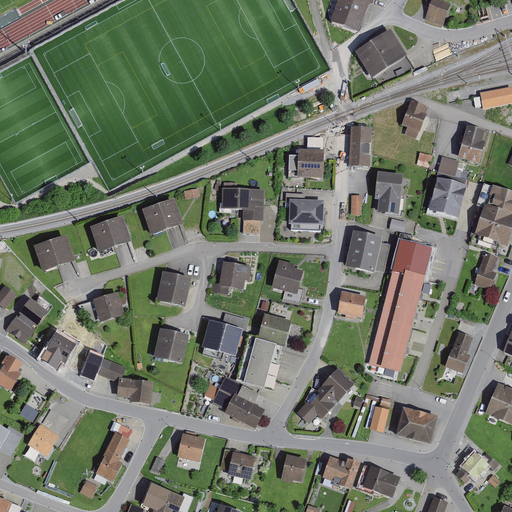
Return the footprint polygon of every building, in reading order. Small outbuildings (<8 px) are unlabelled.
[(339,0),(330,25),(359,36),(364,23),(368,12),(370,7),(373,8),(374,5),(375,0),(339,0)] [(431,6),(425,21),(443,27),(451,6),(436,0),(426,0),(425,4),(431,6)] [(391,34),(355,56),(372,82),(376,80),(383,86),(416,71),(391,34)] [(511,103),(510,93),(480,99),(483,114),(511,108),(511,103)] [(427,109),(411,103),(401,128),(407,130),(404,137),(416,141),(419,134),(420,135),(427,117),(424,115),(427,109)] [(372,131),(351,130),(349,169),(370,170),(372,131)] [(485,135),(467,130),(458,161),(479,167),(485,145),(483,145),(485,135)] [(307,154),(298,154),(298,160),(289,159),(289,181),(297,181),(297,182),(324,182),(324,163),(324,154),(323,154),(323,141),(308,140),(307,154)] [(432,157),(420,154),(417,166),(429,169),(432,157)] [(459,163),(442,158),(438,175),(455,179),(459,163)] [(455,179),(438,175),(428,215),(442,218),(457,222),(459,223),(469,183),(455,179)] [(403,179),(378,176),(374,203),(379,203),(377,216),(399,219),(403,179)] [(511,195),(483,186),(476,209),(479,210),(470,238),(473,239),(470,247),(497,255),(499,247),(508,250),(511,237),(511,195)] [(199,191),(184,193),(185,201),(200,199),(199,191)] [(265,193),(222,191),(221,213),(243,213),(242,224),(244,224),(243,236),(261,236),(261,225),(263,225),(265,193)] [(286,206),(289,206),(289,228),(291,228),(291,233),(321,234),(321,229),(324,230),(325,204),(305,204),(305,195),(286,195),(286,206)] [(362,198),(351,198),(351,217),(362,217),(362,198)] [(175,203),(142,214),(151,240),(174,232),(184,228),(175,203)] [(407,224),(392,220),(389,231),(404,234),(405,230),(407,224)] [(123,221),(91,232),(99,258),(124,249),(132,246),(123,221)] [(383,242),(353,235),(345,271),(375,278),(376,273),(384,275),(391,247),(382,245),(383,242)] [(394,274),(392,274),(369,367),(401,376),(434,248),(415,239),(400,235),(396,253),(399,253),(394,274)] [(66,240),(34,251),(42,276),(67,268),(75,265),(66,240)] [(498,260),(485,256),(475,286),(491,292),(496,275),(493,274),(498,260)] [(279,263),(272,291),(285,294),(283,300),(301,305),(304,291),(300,290),(304,274),(295,272),(296,267),(279,263)] [(215,276),(211,294),(228,296),(229,291),(243,294),(245,284),(249,284),(252,270),(223,265),(221,277),(215,276)] [(163,276),(156,305),(185,311),(192,283),(163,276)] [(5,287),(0,293),(0,307),(5,311),(17,297),(5,287)] [(98,301),(78,307),(96,326),(100,324),(100,326),(126,318),(118,295),(98,301)] [(366,300),(342,295),(338,317),(346,318),(345,320),(354,322),(355,320),(362,321),(366,300)] [(18,319),(7,332),(25,346),(35,332),(32,330),(34,328),(37,330),(49,315),(46,313),(52,306),(40,297),(35,304),(31,301),(19,316),(21,318),(19,320),(18,319)] [(209,325),(202,351),(235,360),(246,321),(225,315),(222,328),(209,325)] [(258,339),(249,336),(236,384),(274,395),(276,385),(273,384),(282,350),(285,351),(292,324),(264,317),(258,339)] [(160,333),(154,361),(183,368),(189,340),(160,333)] [(473,341),(459,335),(445,369),(464,376),(471,359),(467,357),(473,341)] [(57,337),(41,364),(56,373),(61,365),(65,367),(76,349),(57,337)] [(9,359),(6,358),(1,366),(4,368),(0,374),(0,386),(11,393),(21,377),(17,375),(23,367),(9,358),(9,359)] [(126,370),(101,360),(95,376),(119,385),(120,381),(122,381),(126,370)] [(307,406),(297,416),(309,427),(318,417),(322,422),(356,387),(338,371),(318,393),(312,389),(304,404),(307,406)] [(260,397),(226,379),(212,406),(226,413),(225,417),(256,433),(266,413),(255,407),(260,397)] [(122,381),(120,381),(119,385),(117,400),(130,401),(130,405),(151,408),(153,386),(132,384),(132,383),(122,381)] [(219,391),(210,386),(204,397),(213,402),(219,391)] [(511,392),(498,386),(485,416),(511,427),(511,392)] [(47,399),(35,392),(22,412),(19,415),(33,424),(39,414),(38,413),(47,399)] [(364,401),(356,398),(353,407),(361,410),(364,401)] [(392,402),(382,399),(380,407),(390,410),(392,402)] [(389,413),(375,410),(370,432),(384,436),(389,413)] [(69,422),(51,411),(28,447),(48,459),(60,440),(58,439),(69,422)] [(438,421),(403,412),(396,440),(431,448),(438,421)] [(110,432),(116,435),(103,459),(104,460),(96,475),(113,484),(123,466),(119,464),(129,443),(128,442),(132,432),(114,423),(110,432)] [(0,452),(0,453),(11,459),(24,437),(9,429),(6,433),(0,429),(0,452)] [(185,437),(183,437),(177,460),(200,465),(205,443),(195,440),(196,435),(186,433),(185,437)] [(460,473),(456,477),(466,485),(471,479),(476,483),(489,469),(494,474),(501,466),(487,454),(481,461),(475,455),(462,470),(459,468),(457,471),(460,473)] [(233,455),(228,478),(251,483),(256,460),(233,455)] [(307,463),(287,458),(281,483),(292,486),(293,484),(302,486),(307,463)] [(162,461),(157,459),(151,471),(160,475),(166,463),(162,461)] [(330,460),(323,481),(333,485),(333,487),(351,494),(361,467),(348,463),(346,466),(330,460)] [(401,482),(364,468),(356,490),(373,496),(373,495),(393,502),(401,482)] [(499,482),(494,477),(489,482),(495,487),(499,482)] [(99,489),(87,482),(80,494),(92,501),(99,489)] [(149,511),(179,511),(184,500),(151,487),(149,494),(143,509),(149,511)] [(445,511),(448,506),(433,500),(428,511),(445,511)] [(11,507),(0,502),(0,511),(20,511),(22,510),(11,505),(11,507)]
